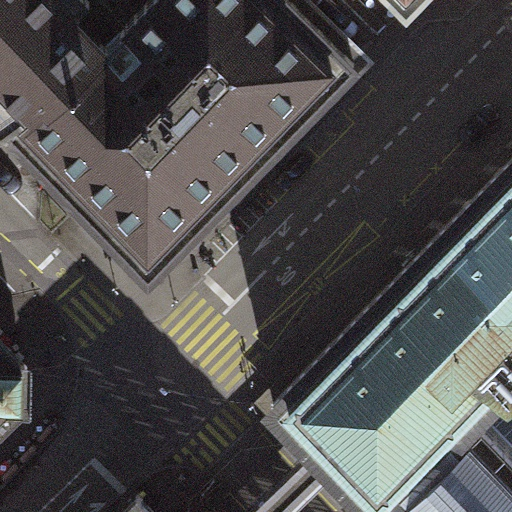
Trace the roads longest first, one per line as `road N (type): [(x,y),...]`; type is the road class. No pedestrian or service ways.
road 1 (residential): [(511,21),(163,387)]
road 2 (residential): [(0,220),(163,387)]
road 3 (residential): [(163,387),(38,511)]
road 4 (residential): [(163,387),(282,511)]
